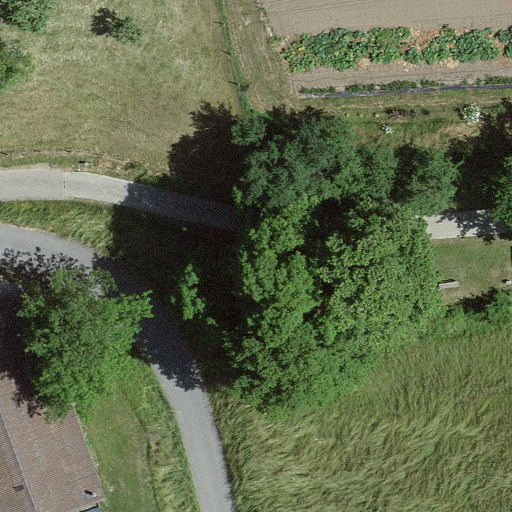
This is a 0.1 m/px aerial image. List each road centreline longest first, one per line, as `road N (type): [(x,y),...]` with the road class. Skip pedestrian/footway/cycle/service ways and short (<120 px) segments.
road 1 (track): [(0,185),(79,185),(289,228),(511,220)]
road 2 (residential): [(0,240),(31,244),(105,276),(149,319),(192,406),(219,511)]
